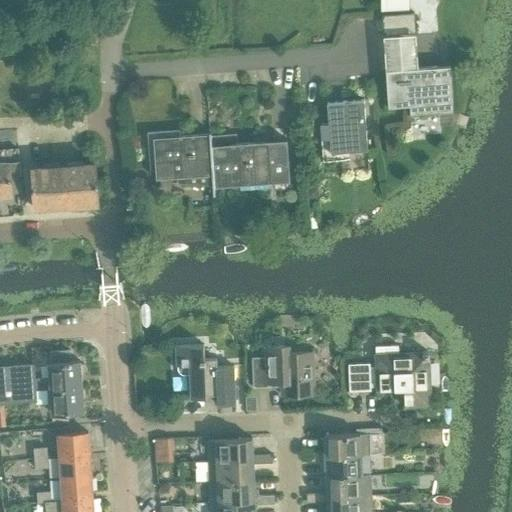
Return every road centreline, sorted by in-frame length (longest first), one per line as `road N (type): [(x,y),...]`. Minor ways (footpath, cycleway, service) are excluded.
road 1 (residential): [(109,76),(371,52)]
road 2 (residential): [(121,427),(288,421)]
road 3 (residential): [(107,227),(116,208),(109,76)]
road 4 (residential): [(288,421),(422,416)]
